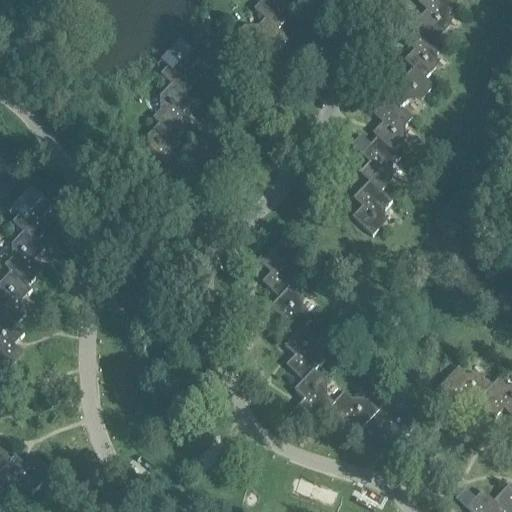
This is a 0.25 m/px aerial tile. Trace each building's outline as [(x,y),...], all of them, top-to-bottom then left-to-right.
[(255,12),(266,22),(277,32),(278,32),(294,15),(281,3),(284,0),(290,0),(291,1),(291,0),(262,0),(262,4),(255,12)] [(421,19),(417,23),(422,28),(422,27),(438,42),(450,30),(450,16),(457,8),(448,0),(422,0),(418,4),(431,16),(425,23),(421,19)] [(289,43),(278,32),(277,32),(266,22),(259,29),(246,29),(234,42),(233,42),(244,52),(244,53),(253,62),(257,58),(253,54),(259,48),(272,60),(289,43)] [(409,59),(405,63),(414,72),(414,71),(425,82),(426,82),(438,69),(437,56),(445,48),(438,42),(422,27),(422,28),(406,44),(418,56),(412,63),(409,59)] [(228,70),(244,53),(244,52),(233,42),(234,42),(223,31),(215,39),(202,39),(190,51),(189,52),(201,62),(200,63),(209,71),(213,67),(209,64),(215,58),(228,70)] [(161,77),(172,87),(184,98),(184,97),(200,81),(187,69),(193,62),(197,66),(200,63),(201,62),(189,52),(190,51),(181,43),(169,55),(169,69),(161,77)] [(396,72),(379,90),(390,101),(390,100),(401,111),(402,110),(408,103),(422,103),(435,90),(426,82),(425,82),(414,71),(414,72),(411,75),(414,78),(408,84),(396,72)] [(153,121),(160,127),(176,142),(176,141),(192,125),(180,113),(186,107),(189,110),(193,106),(184,97),(184,98),(172,87),(160,100),(161,113),(153,121)] [(377,132),(373,136),(378,140),(394,155),(406,142),(406,129),(413,121),(402,110),(401,111),(390,100),(390,101),(374,117),(387,129),(381,136),(377,132)] [(181,146),(176,141),(176,142),(160,127),(148,139),(148,153),(141,161),(163,182),(180,164),(167,152),(173,146),(177,150),(181,146)] [(362,138),(352,148),(362,157),(374,169),(368,175),(365,172),(361,176),(370,185),(370,184),(381,195),(382,194),(393,182),(393,168),(400,161),(394,155),(378,140),(371,147),(362,138)] [(357,216),(353,220),(373,239),(385,226),(385,213),(393,205),(382,194),(381,195),(370,184),(370,185),(354,201),(366,213),(360,220),(357,216)] [(13,225),(24,235),(24,234),(36,245),(52,228),(39,216),(45,210),(49,213),(53,209),(33,190),(21,203),(21,216),(13,225)] [(5,269),(12,275),(12,274),(28,289),(44,272),(31,260),(37,254),(41,257),(45,253),(36,245),(24,234),(24,235),(12,247),(13,261),(5,269)] [(280,246),(261,266),(265,270),(269,266),(275,272),(263,285),(279,301),(280,301),(291,290),(291,291),(301,280),(294,273),(293,259),(280,246)] [(122,278),(141,296),(151,285),(132,268),(122,278)] [(32,293),(28,289),(12,274),(12,275),(0,286),(0,291),(0,301),(0,315),(4,319),(15,329),(16,328),(32,312),(19,300),(25,294),(29,297),(32,293)] [(279,301),(271,310),(275,314),(278,310),(285,316),(273,329),(289,345),(290,345),(305,329),(305,330),(311,324),(304,316),(303,302),(291,291),(291,290),(280,301),(279,301)] [(25,337),(16,328),(15,329),(4,319),(0,323),(0,366),(7,374),(24,356),(11,344),(17,338),(21,341),(25,337)] [(289,345),(285,349),(289,353),(293,349),(299,355),(287,368),(303,384),(304,384),(314,373),(315,374),(325,363),(318,355),(317,342),(305,330),(305,329),(290,345),(289,345)] [(199,341),(179,347),(192,389),(212,383),(199,341)] [(459,370),(438,392),(456,409),(468,396),(474,402),(470,406),(475,410),(479,405),(493,389),(481,377),(467,377),(459,370)] [(296,412),(287,421),(297,431),(306,421),(314,428),(324,418),(324,417),(335,406),(334,406),(328,399),(327,385),(315,374),(314,373),(304,384),(303,384),(295,393),(299,397),(302,393),(308,399),(296,412)] [(493,389),(479,405),(496,421),(508,408),(511,412),(511,416),(510,418),(511,419),(511,389),(507,390),(499,382),(493,389)] [(335,406),(324,417),(324,418),(341,433),(353,421),(359,427),(356,430),(360,434),(364,430),(364,429),(379,414),(378,413),(366,402),(352,402),(345,395),(334,406),(335,406)] [(379,414),(364,429),(364,430),(381,446),(393,433),(399,439),(396,443),(400,447),(419,427),(406,414),(392,414),(385,407),(378,413),(379,414)] [(0,475),(12,463),(12,462),(0,451),(0,475)] [(0,475),(0,481),(10,491),(24,490),(31,498),(52,476),(35,459),(23,472),(16,466),(20,462),(16,458),(12,462),(12,463),(0,475)] [(494,504),(494,505),(501,511),(511,511),(511,489),(510,488),(494,504)] [(467,493),(457,503),(467,511),(501,511),(494,505),(494,504),(483,494),(476,502),(467,493)]
